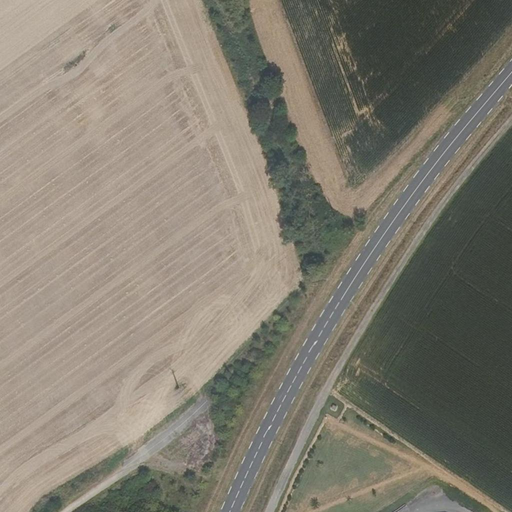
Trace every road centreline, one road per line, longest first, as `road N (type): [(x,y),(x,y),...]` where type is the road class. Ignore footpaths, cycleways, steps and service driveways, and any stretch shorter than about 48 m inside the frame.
road 1 (tertiary): [(511,71),(420,182),(346,291),(230,511)]
road 2 (track): [(511,120),(394,273),(307,426),(272,511)]
road 3 (unclassified): [(200,411),(70,511)]
